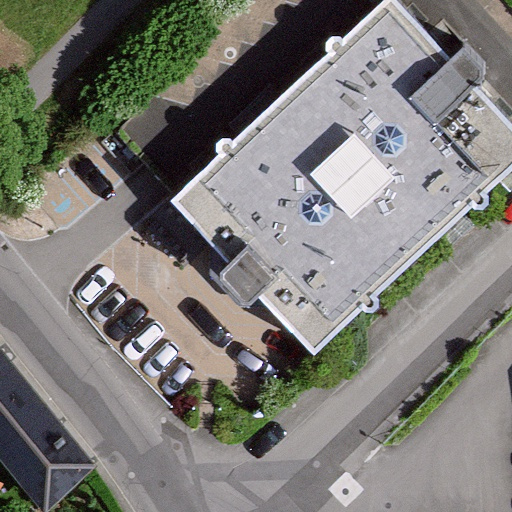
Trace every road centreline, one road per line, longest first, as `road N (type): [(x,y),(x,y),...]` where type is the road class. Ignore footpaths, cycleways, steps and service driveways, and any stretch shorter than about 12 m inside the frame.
road 1 (tertiary): [(175,511),(140,454),(0,276)]
road 2 (unknown): [(378,0),(415,33),(419,68),(403,115)]
